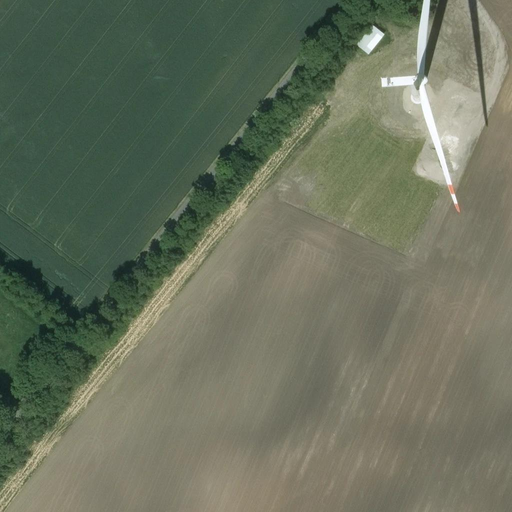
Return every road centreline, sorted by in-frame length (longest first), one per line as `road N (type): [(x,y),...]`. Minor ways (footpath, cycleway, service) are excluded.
road 1 (unclassified): [(349,0),(0,434)]
road 2 (track): [(472,0),(498,40),(500,69),(474,137),(434,117)]
